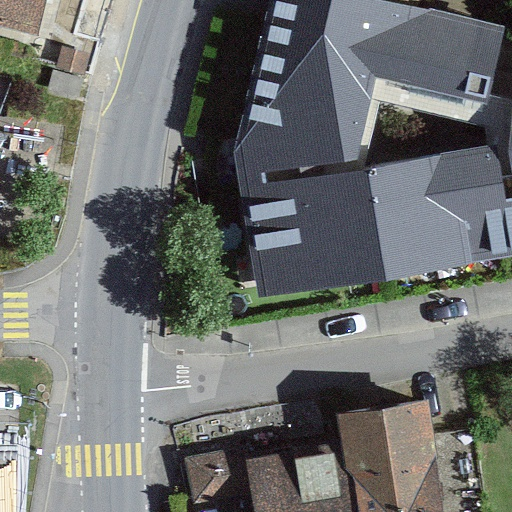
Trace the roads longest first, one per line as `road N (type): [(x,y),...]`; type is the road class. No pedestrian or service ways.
road 1 (residential): [(511,331),(301,374),(108,390)]
road 2 (secondary): [(169,0),(118,229),(108,390)]
road 3 (secondary): [(108,390),(112,511)]
